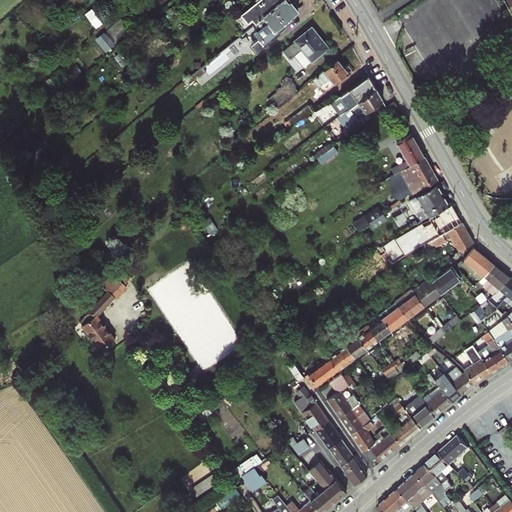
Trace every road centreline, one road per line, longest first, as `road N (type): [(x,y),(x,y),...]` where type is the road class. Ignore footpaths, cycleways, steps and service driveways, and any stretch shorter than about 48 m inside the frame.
road 1 (residential): [(353,0),(484,228),(511,254)]
road 2 (residential): [(511,378),(352,511)]
